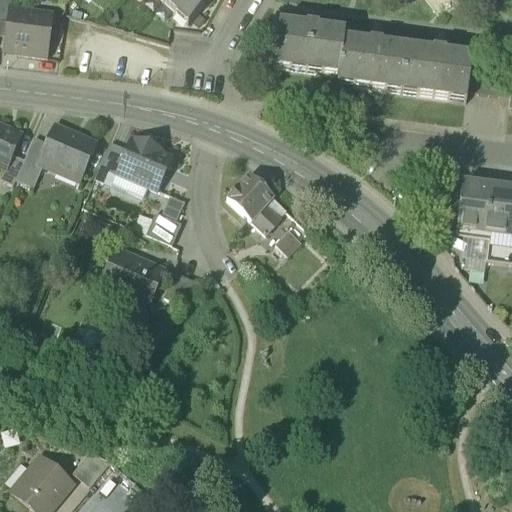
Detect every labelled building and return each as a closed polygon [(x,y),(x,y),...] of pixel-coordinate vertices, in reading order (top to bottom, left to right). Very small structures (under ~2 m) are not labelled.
[(0,0),(0,40),(4,41),(6,30),(8,15),(10,15),(11,0),(0,0)] [(215,0),(150,0),(175,22),(179,19),(190,28),(215,0)] [(2,57),(47,63),(52,24),(26,21),(27,17),(10,15),(8,15),(6,30),(4,41),(2,57)] [(319,81),(337,84),(342,45),(343,37),(317,34),(317,32),(305,30),(304,32),(277,29),(272,75),(290,78),(290,73),(320,76),(319,81)] [(368,49),(342,45),(337,84),(336,86),(352,88),(351,94),(385,98),(386,93),(415,97),(415,102),(448,106),(449,101),(465,103),(466,98),(469,75),(470,62),(443,58),(444,56),(432,55),(431,57),(380,50),(380,48),(368,47),(368,49)] [(466,98),(508,103),(510,92),(511,81),(469,75),(466,98)] [(56,171),(81,182),(96,150),(52,131),(44,150),(36,169),(37,170),(53,177),(56,171)] [(0,173),(4,176),(5,176),(11,161),(20,141),(0,132),(0,173)] [(23,166),(21,170),(35,176),(37,170),(36,169),(44,150),(32,145),(23,166)] [(147,194),(157,198),(172,163),(129,145),(125,156),(115,177),(147,191),(146,193),(147,194)] [(107,178),(114,181),(115,177),(125,156),(109,149),(98,175),(107,178)] [(0,186),(12,192),(14,187),(21,170),(23,166),(11,161),(5,176),(4,176),(0,185),(0,186)] [(28,193),(35,176),(21,170),(14,187),(28,193)] [(93,186),(102,189),(107,178),(98,175),(93,186)] [(142,207),(147,194),(146,193),(147,191),(115,177),(114,181),(107,178),(102,189),(102,190),(142,207)] [(237,226),(243,232),(248,227),(250,229),(264,213),(271,206),(247,183),(237,193),(225,206),(241,221),(237,226)] [(489,240),(511,242),(511,194),(461,188),(455,236),(489,240)] [(250,229),(264,242),(278,226),(264,213),(250,229)] [(145,242),(170,253),(180,231),(154,220),(145,242)] [(274,252),(285,262),(300,250),(296,246),(287,238),(274,252)] [(485,268),(511,271),(511,262),(511,242),(489,240),(485,268)] [(117,304),(145,316),(162,276),(116,256),(102,290),(120,298),(117,304)] [(163,305),(185,315),(196,290),(173,280),(163,305)] [(71,479),(89,494),(109,468),(88,459),(71,479)] [(12,500),(26,511),(52,511),(72,488),(40,461),(29,474),(32,476),(12,500)] [(10,498),(12,500),(32,476),(29,474),(10,498)]
